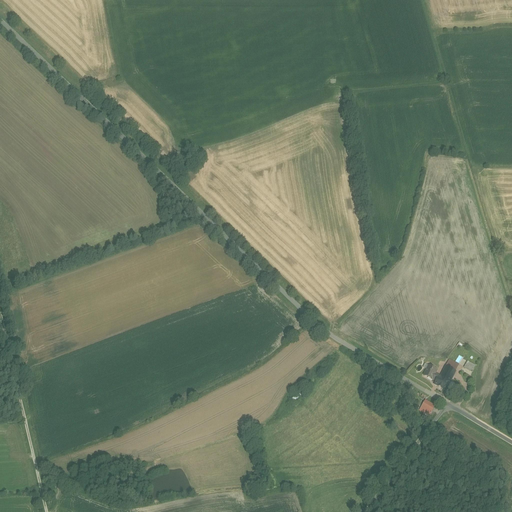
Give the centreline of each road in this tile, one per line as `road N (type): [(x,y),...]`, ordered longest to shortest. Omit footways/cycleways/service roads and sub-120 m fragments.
road 1 (unclassified): [(447,404),(322,329),(0,19)]
road 2 (track): [(0,311),(46,511)]
road 3 (unclassified): [(369,511),(447,404)]
